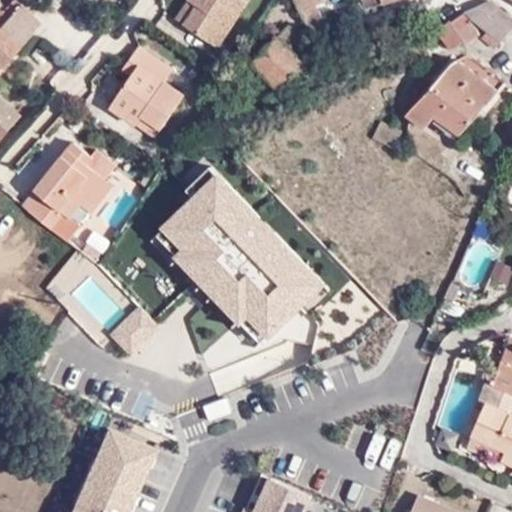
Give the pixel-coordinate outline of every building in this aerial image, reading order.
[(186,0),(175,17),(184,22),(197,2),(193,0),(186,0)] [(193,0),(197,2),(184,22),(219,45),(248,0),(193,0)] [(328,0),(296,0),(317,38),(332,33),(322,11),(331,6),(328,0)] [(383,0),(365,0),(368,8),(384,3),(383,0)] [(489,0),(487,0),(467,11),(491,31),(500,39),(503,42),(511,31),(511,18),(498,6),(489,0)] [(0,78),(48,28),(27,9),(17,21),(0,4),(0,78)] [(480,34),(467,11),(441,30),(454,50),(468,40),(471,42),(480,34)] [(374,18),(350,27),(359,48),(381,40),(374,18)] [(317,56),(291,28),(248,70),(275,98),(317,56)] [(496,45),(500,39),(491,31),(486,37),(496,45)] [(140,115),(160,127),(184,91),(164,77),(173,64),(140,43),(123,66),(132,72),(109,105),(135,122),(140,115)] [(426,43),(410,51),(415,63),(432,56),(426,43)] [(409,57),(380,78),(388,87),(390,90),(417,68),(409,57)] [(407,101),(414,106),(432,120),(436,115),(462,135),(500,91),(458,59),(447,71),(437,64),(426,78),(434,86),(424,96),(416,90),(407,101)] [(388,87),(380,78),(377,74),(362,88),(371,99),(388,87)] [(0,103),(0,152),(25,126),(1,102),(0,103)] [(432,120),(414,106),(409,113),(427,128),(432,120)] [(154,134),(160,127),(140,115),(135,122),(154,134)] [(404,131),(381,121),(374,137),(396,147),(404,131)] [(74,139),(22,202),(51,225),(62,212),(69,216),(80,203),(83,205),(106,179),(116,166),(98,150),(92,155),(74,139)] [(222,165),(157,226),(210,284),(236,314),(246,306),(266,329),(327,272),(222,165)] [(152,177),(143,171),(135,183),(144,189),(152,177)] [(111,184),(106,179),(83,205),(89,210),(111,184)] [(62,212),(51,225),(63,235),(74,221),(69,216),(62,212)] [(508,272),(494,266),(487,281),(501,288),(508,272)] [(142,304),(112,330),(129,351),(162,324),(142,304)] [(511,366),(504,363),(498,379),(496,383),(511,391),(511,366)] [(496,383),(498,379),(492,376),(479,406),(484,409),(496,383)] [(511,391),(496,383),(484,409),(473,435),(505,450),(502,459),(511,463),(511,414),(511,415),(511,413),(511,391)] [(231,408),(226,394),(203,402),(208,416),(231,408)] [(104,418),(70,498),(99,511),(126,511),(154,440),(104,418)] [(469,444),(502,459),(505,450),(473,435),(469,444)] [(238,511),(303,511),(314,488),(266,469),(251,505),(243,502),(238,511)] [(459,511),(420,495),(413,511),(459,511)] [(99,511),(70,498),(63,511),(99,511)]
